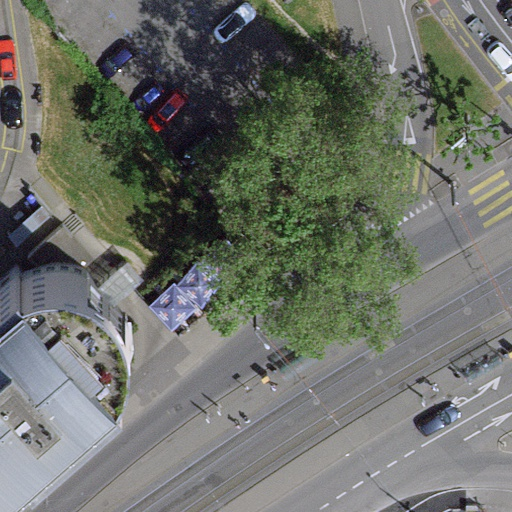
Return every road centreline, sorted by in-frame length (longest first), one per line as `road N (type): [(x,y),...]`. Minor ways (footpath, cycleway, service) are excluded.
road 1 (secondary): [(381,265),(216,380),(55,511)]
road 2 (secondary): [(418,0),(408,170),(381,265)]
road 3 (secondary): [(370,481),(511,396)]
road 4 (secondary): [(511,193),(381,265)]
road 5 (secondary): [(370,481),(438,467),(511,470)]
